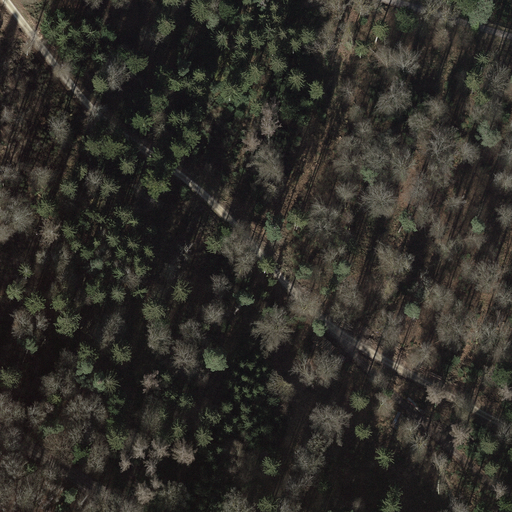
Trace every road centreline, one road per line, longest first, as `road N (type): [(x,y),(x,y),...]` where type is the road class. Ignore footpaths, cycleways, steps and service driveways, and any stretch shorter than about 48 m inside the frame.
road 1 (track): [(6,0),(87,102),(220,208),(332,328)]
road 2 (track): [(332,328),(375,380),(511,500)]
road 3 (track): [(332,328),(511,425)]
road 4 (track): [(135,511),(0,436)]
road 5 (track): [(392,0),(511,36)]
